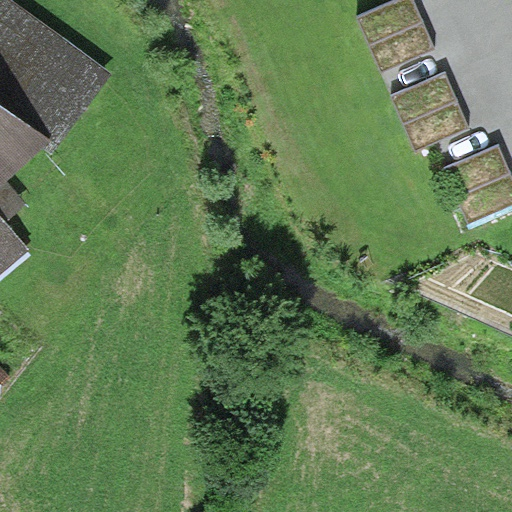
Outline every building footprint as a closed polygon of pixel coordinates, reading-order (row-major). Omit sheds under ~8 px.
[(106,69),(9,0),(0,0),(0,103),(52,146),(106,69)] [(412,0),(405,0),(359,19),(381,72),(433,50),(412,0)] [(470,130),(446,75),(393,98),(416,153),(470,130)] [(0,276),(29,250),(7,225),(28,206),(11,187),(52,146),(0,103),(0,276)] [(511,205),(511,176),(500,148),(445,172),(468,224),(511,205)]
